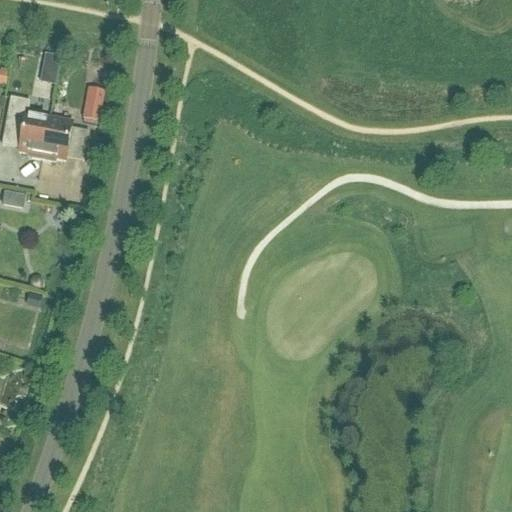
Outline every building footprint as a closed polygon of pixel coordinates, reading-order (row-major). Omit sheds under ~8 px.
[(8,76),(0,74),(0,87),(6,89),(8,76)] [(28,117),(30,106),(12,102),(4,146),(21,149),(20,157),(29,158),(28,161),(42,164),(50,121),(28,117)] [(103,109),(88,106),(85,122),(100,125),(103,109)] [(72,133),(73,126),(50,121),(42,164),(56,167),(57,163),(66,165),(67,158),(85,161),(89,136),(72,133)] [(83,188),(93,189),(96,169),(86,168),(83,188)] [(40,281),(39,280),(38,280),(36,280),(35,281),(34,281),(33,282),(32,283),(32,284),(31,285),(31,286),(31,287),(31,288),(31,289),(32,291),(32,292),(33,292),(34,293),(35,294),(36,294),(38,294),(39,294),(40,294),(41,293),(42,292),(43,292),(44,291),(44,289),(44,288),(44,287),(44,286),(44,285),(44,284),(43,283),(42,282),(41,281),(40,281)] [(39,314),(43,300),(31,297),(27,311),(39,314)]
